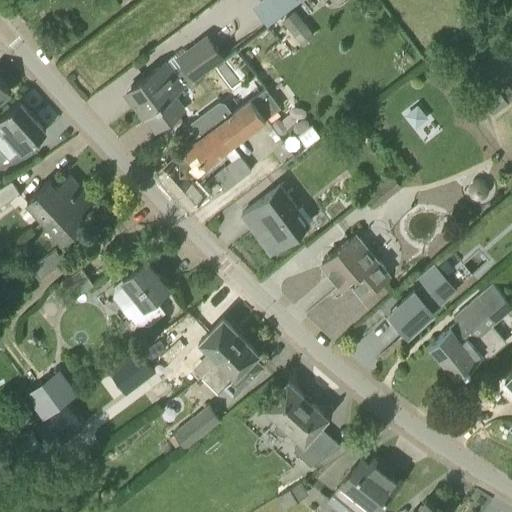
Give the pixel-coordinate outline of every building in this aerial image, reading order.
[(304,0),(257,0),(256,1),(269,22),(305,0),(304,0)] [(294,9),(282,20),(303,45),(315,34),(294,9)] [(178,73),(168,60),(131,88),(126,91),(132,99),(145,117),(147,116),(173,96),(224,58),(210,39),(181,61),(186,68),(178,73)] [(0,80),(0,99),(10,91),(0,80)] [(493,114),(511,99),(511,89),(508,84),(484,101),(493,114)] [(231,144),(280,108),(269,94),(264,88),(231,113),(216,124),(231,144)] [(173,96),(147,116),(157,130),(183,110),(173,96)] [(23,152),(46,131),(18,100),(0,116),(0,128),(1,128),(23,152)] [(206,165),(225,150),(231,144),(216,124),(231,113),(224,104),(220,103),(195,122),(204,134),(188,146),(206,165)] [(418,109),(417,108),(409,115),(418,127),(426,120),(417,110),(418,109)] [(225,190),(251,170),(240,155),(231,144),(225,150),(232,161),(214,175),(225,190)] [(188,146),(162,169),(190,200),(204,188),(203,187),(211,181),(201,170),(206,165),(188,146)] [(373,208),(402,185),(394,174),(366,197),(373,208)] [(81,187),(69,175),(56,187),(49,180),(27,200),(46,220),(81,187)] [(489,191),(489,189),(489,188),(489,186),(488,184),(487,182),(486,181),(485,180),(483,179),(482,179),(480,178),(478,178),(477,178),(475,179),(474,180),(472,181),(471,182),(470,183),(469,185),(469,186),(468,188),(468,190),(469,191),(469,193),(470,195),(471,196),(473,197),(474,198),(476,199),(477,199),(479,199),(481,199),(482,198),(484,198),(486,196),(487,195),(488,194),(488,192),(489,191)] [(0,187),(0,204),(20,192),(12,179),(0,187)] [(271,252),(309,223),(280,184),(242,213),(271,252)] [(86,219),(79,212),(92,200),(81,187),(46,220),(64,239),(86,219)] [(389,274),(355,234),(322,262),(343,287),(350,280),(363,296),(389,274)] [(40,279),(66,261),(57,249),(31,267),(40,279)] [(169,287),(147,259),(114,286),(113,296),(123,297),(144,323),(150,324),(163,313),(153,300),(156,298),(169,287)] [(409,332),(433,311),(458,289),(434,262),(419,276),(425,282),(415,291),(414,290),(390,311),(409,332)] [(75,297),(94,283),(82,267),(63,282),(75,297)] [(493,324),(511,307),(511,304),(493,282),(454,315),(458,320),(430,344),(459,379),(484,356),(486,358),(507,341),(493,324)] [(201,375),(241,334),(224,317),(202,340),(210,349),(193,366),(198,371),(201,375)] [(214,373),(226,384),(234,392),(262,363),(254,355),(258,351),(241,334),(201,375),(202,375),(207,380),(214,373)] [(139,350),(110,372),(127,394),(156,372),(139,350)] [(289,380),(266,405),(279,418),(276,421),(275,426),(276,430),(280,434),(285,435),(289,433),(292,430),(296,433),(303,440),(295,450),(311,464),(340,445),(319,425),(327,416),(289,380)] [(60,403),(44,381),(26,394),(42,416),(60,403)] [(67,404),(38,426),(55,448),(84,426),(67,404)] [(220,418),(210,404),(175,432),(169,437),(176,446),(182,442),(185,446),(220,418)] [(354,511),(374,511),(400,481),(372,458),(362,471),(355,466),(332,494),(354,511)] [(284,508),(307,493),(300,482),(276,497),(284,508)] [(447,511),(426,499),(418,511),(416,511),(414,510),(412,511),(447,511)]
